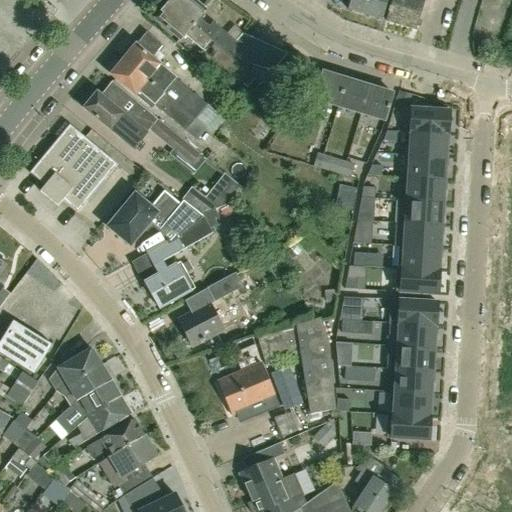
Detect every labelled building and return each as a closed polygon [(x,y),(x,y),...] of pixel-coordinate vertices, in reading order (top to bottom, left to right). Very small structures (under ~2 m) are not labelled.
[(205,10),(193,0),(169,0),(167,3),(210,40),(213,43),(243,68),(246,63),(271,71),(286,53),(242,33),(235,41),(212,22),(208,26),(198,18),(205,10)] [(386,0),(351,0),(348,10),(381,19),(386,0)] [(392,0),(387,21),(416,29),(424,0),(392,0)] [(210,40),(167,3),(154,18),(179,39),(184,34),(202,49),(210,40)] [(128,53),(123,59),(194,119),(206,104),(159,64),(161,62),(158,60),(160,57),(155,53),(162,45),(146,32),(134,47),(131,45),(126,52),(128,53)] [(243,68),(213,43),(205,52),(239,81),(248,87),(252,81),(244,75),(246,72),(249,74),(249,75),(267,82),(271,71),(246,63),(243,68)] [(205,129),(194,119),(123,59),(117,66),(115,64),(110,70),(112,72),(111,74),(152,109),(155,105),(196,139),(205,129)] [(314,100),(338,107),(345,80),(322,73),(314,100)] [(338,107),(361,113),(369,86),(345,80),(338,107)] [(90,98),(88,96),(82,104),(84,105),(82,108),(133,149),(147,132),(142,128),(150,119),(133,105),(136,102),(111,82),(100,95),(96,91),(90,98)] [(361,113),(384,120),(385,120),(392,93),(369,86),(361,113)] [(225,92),(219,108),(242,116),(248,99),(225,92)] [(410,133),(448,135),(449,112),(411,109),(410,133)] [(194,173),(204,160),(154,118),(146,128),(173,149),(169,154),(194,173)] [(77,212),(117,164),(118,163),(70,124),(30,171),(46,184),(40,191),(57,206),(63,199),(77,212)] [(386,132),(383,141),(396,142),(397,132),(386,132)] [(410,133),(409,156),(445,158),(447,136),(448,135),(410,133)] [(312,166),(320,169),(324,154),(317,152),(312,166)] [(320,169),(343,176),(347,162),(324,154),(320,169)] [(444,181),(445,158),(409,156),(408,178),(444,181)] [(347,162),(343,176),(350,178),(354,164),(347,162)] [(371,166),(367,175),(381,176),(381,166),(371,166)] [(200,215),(233,201),(242,188),(223,172),(203,197),(189,186),(180,199),(200,215)] [(442,203),(444,181),(408,178),(406,200),(397,200),(442,203)] [(361,198),(373,199),(373,189),(362,189),(361,198)] [(157,213),(134,195),(107,227),(130,246),(157,213)] [(359,208),(372,209),(373,199),(361,198),(359,208)] [(397,200),(395,223),(441,226),(442,203),(397,200)] [(165,243),(185,228),(198,219),(180,204),(155,234),(165,243)] [(511,204),(501,204),(500,225),(511,226),(511,204)] [(176,236),(160,245),(148,252),(148,253),(144,255),(155,276),(144,282),(159,308),(195,288),(180,262),(167,269),(162,260),(183,248),(183,249),(212,233),(211,231),(215,229),(211,221),(206,223),(202,216),(198,219),(176,236)] [(440,249),(441,226),(395,223),(394,246),(440,249)] [(511,226),(500,225),(498,246),(511,246),(511,226)] [(369,233),(355,232),(353,243),(369,244),(369,233)] [(438,271),(440,249),(394,246),(394,247),(398,247),(397,268),(396,268),(396,269),(439,272),(439,271),(438,271)] [(511,246),(498,246),(497,266),(511,267),(511,246)] [(365,267),(366,255),(354,254),(353,266),(365,267)] [(511,267),(497,266),(496,287),(511,287),(511,267)] [(439,272),(396,269),(395,292),(438,295),(439,272)] [(235,273),(207,288),(214,301),(242,286),(235,273)] [(356,290),(356,279),(346,279),(345,289),(356,290)] [(0,305),(9,292),(1,287),(0,285),(0,305)] [(511,287),(496,287),(494,307),(511,308),(511,287)] [(388,323),(436,326),(437,303),(390,300),(388,323)] [(191,346),(223,330),(209,304),(197,311),(199,314),(180,324),(191,346)] [(511,308),(494,307),(493,327),(511,328),(511,308)] [(154,337),(183,321),(176,309),(148,325),(154,337)] [(351,310),(340,310),(340,320),(350,320),(351,310)] [(328,345),(321,320),(320,318),(256,336),(266,366),(300,355),(309,413),(335,409),(328,345)] [(52,345),(13,320),(0,342),(0,353),(34,374),(52,345)] [(361,334),(362,322),(342,321),(341,333),(361,334)] [(436,326),(388,323),(388,324),(389,324),(387,346),(433,349),(435,327),(436,326)] [(511,328),(493,327),(492,348),(511,349),(511,328)] [(386,369),(432,372),(433,349),(387,346),(386,369)] [(55,392),(68,385),(101,365),(91,348),(58,368),(48,380),(55,392)] [(511,349),(492,348),(490,368),(511,369),(511,349)] [(337,355),(337,366),(350,367),(350,355),(337,355)] [(0,370),(3,372),(8,363),(0,357),(0,370)] [(232,416),(275,398),(260,363),(217,380),(232,416)] [(77,401),(111,381),(101,365),(68,385),(72,392),(64,398),(70,407),(77,401)] [(353,369),(341,368),(340,380),(352,381),(353,369)] [(511,369),(490,368),(489,388),(511,389),(511,369)] [(389,392),(430,395),(432,372),(386,369),(386,370),(396,370),(394,392),(389,392)] [(22,375),(14,403),(31,408),(39,381),(22,375)] [(76,426),(87,417),(121,397),(111,381),(77,401),(70,407),(55,420),(67,434),(76,426)] [(511,389),(489,388),(487,410),(511,411),(511,389)] [(387,414),(387,415),(430,417),(429,417),(430,395),(389,392),(388,414),(387,414)] [(75,448),(97,434),(131,413),(121,397),(87,417),(76,426),(81,434),(69,442),(75,448)] [(347,412),(348,400),(337,399),(336,410),(336,411),(347,412)] [(0,439),(12,419),(0,411),(0,439)] [(428,441),(430,417),(387,415),(386,438),(428,441)] [(110,456),(145,436),(134,419),(87,447),(93,458),(106,450),(110,456)] [(2,436),(11,442),(24,429),(14,422),(10,427),(2,436)] [(328,427),(320,442),(331,448),(339,433),(328,427)] [(24,429),(11,442),(19,448),(18,448),(22,451),(36,438),(24,429)] [(370,446),(371,434),(353,433),(353,445),(370,446)] [(145,436),(110,456),(122,477),(157,456),(145,436)] [(248,493),(281,479),(273,459),(285,454),(279,442),(258,452),(263,463),(239,472),(248,493)] [(23,452),(10,469),(23,479),(36,461),(23,452)] [(47,473),(58,465),(48,452),(37,460),(47,473)] [(511,466),(495,456),(474,489),(493,501),(511,471),(511,466)] [(370,458),(354,468),(360,472),(353,482),(365,490),(359,501),(356,505),(367,511),(381,511),(395,491),(376,479),(383,468),(384,467),(370,458)] [(62,463),(51,472),(63,488),(75,479),(62,463)] [(48,489),(54,481),(55,479),(36,465),(27,477),(46,491),(48,489)] [(146,470),(118,487),(124,497),(152,479),(152,477),(151,478),(146,470)] [(511,471),(493,501),(509,511),(511,511),(511,510),(511,471)] [(294,473),(281,479),(248,493),(251,501),(246,503),(250,511),(251,511),(255,510),(255,511),(258,511),(263,510),(263,511),(293,511),(300,508),(300,507),(307,502),(294,473)] [(152,479),(124,497),(132,511),(183,511),(175,495),(165,500),(164,500),(153,479),(152,479)] [(63,500),(66,496),(69,492),(54,481),(48,489),(63,500)] [(301,511),(349,511),(337,481),(307,502),(300,507),(300,508),(301,511)] [(96,511),(100,511),(106,505),(76,482),(69,491),(96,511)]
